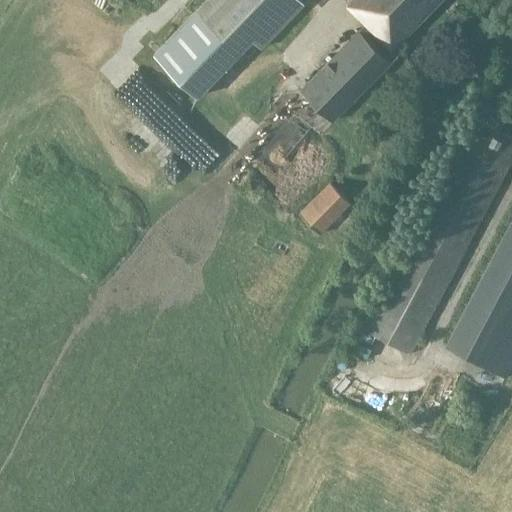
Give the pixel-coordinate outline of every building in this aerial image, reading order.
[(204,0),(152,54),(197,97),(251,40),(260,48),(303,3),(299,0),(204,0)] [(391,50),(440,0),(350,0),(347,4),(365,23),(357,30),(299,89),(332,121),(390,62),(396,55),(391,50)] [(474,120),(364,330),(410,354),(511,157),(511,138),(498,132),(510,113),(480,83),(465,114),(474,120)] [(91,136),(84,145),(108,164),(115,155),(91,136)] [(328,182),(299,213),(320,233),(350,203),(328,182)] [(504,377),(511,362),(511,217),(445,345),(504,377)] [(354,362),(361,352),(350,343),(342,353),(354,362)]
